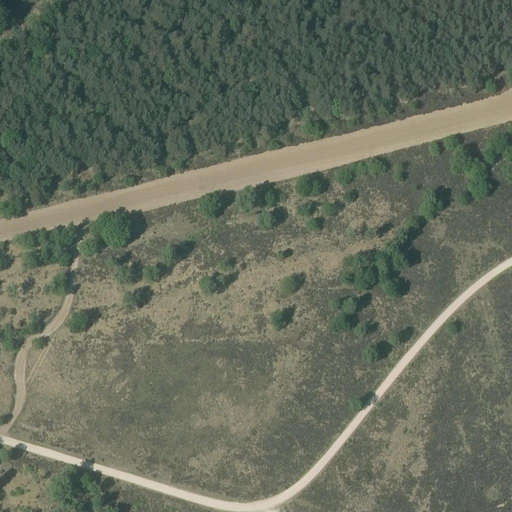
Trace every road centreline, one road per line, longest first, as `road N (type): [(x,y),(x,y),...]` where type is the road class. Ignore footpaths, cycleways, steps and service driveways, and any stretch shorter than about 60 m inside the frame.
road 1 (track): [(0,438),(219,506),(271,505),(318,468),(452,307),(511,261)]
road 2 (track): [(0,231),(511,107)]
